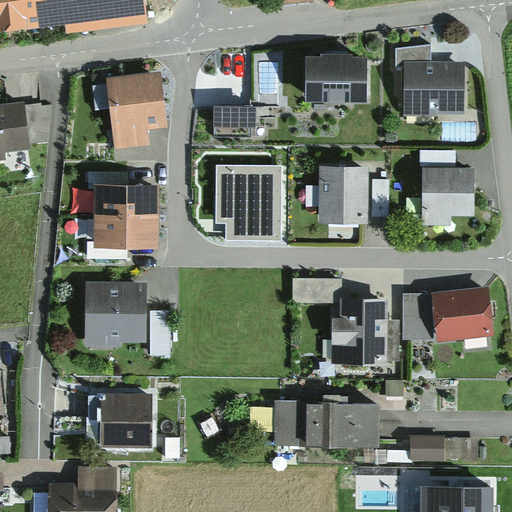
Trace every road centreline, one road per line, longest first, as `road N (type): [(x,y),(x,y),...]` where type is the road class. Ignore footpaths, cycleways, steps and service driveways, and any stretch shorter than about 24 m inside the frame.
road 1 (residential): [(511,257),(199,255),(183,247),(177,176),(192,35)]
road 2 (residential): [(0,336),(37,332),(60,120),(56,54)]
road 3 (residential): [(192,35),(486,6)]
road 4 (residential): [(511,222),(486,6)]
road 5 (residential): [(56,54),(192,35)]
